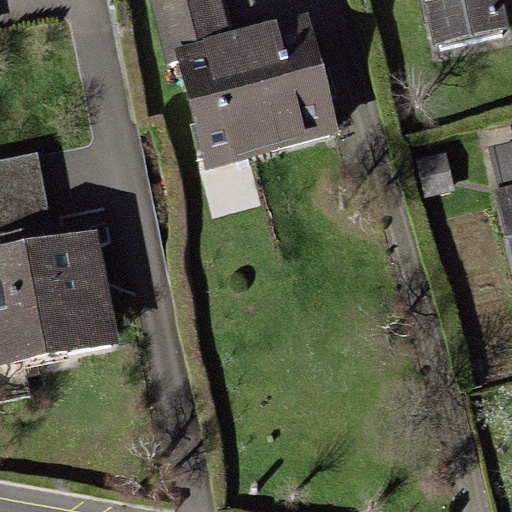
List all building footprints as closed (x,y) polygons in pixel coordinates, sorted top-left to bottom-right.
[(211,0),(187,0),(153,9),(169,69),(225,54),(211,0)] [(511,0),(427,0),(433,22),(511,3),(511,0)] [(308,52),(181,74),(199,180),(326,159),(308,52)] [(48,161),(0,171),(0,241),(63,228),(48,161)] [(511,166),(494,171),(511,253),(511,166)] [(99,270),(0,287),(0,381),(115,361),(99,270)]
